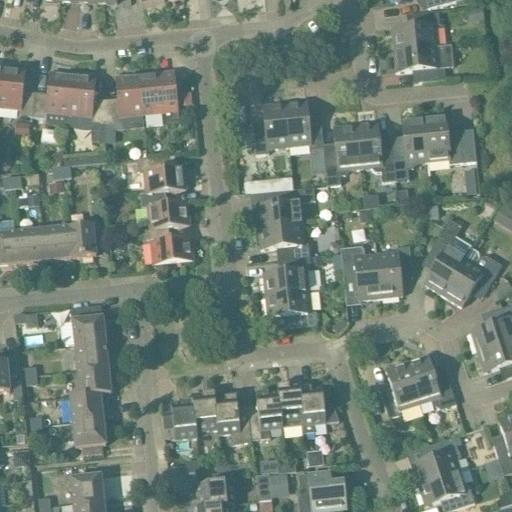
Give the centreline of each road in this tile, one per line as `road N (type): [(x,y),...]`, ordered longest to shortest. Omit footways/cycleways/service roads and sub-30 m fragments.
road 1 (residential): [(466,92),(368,92),(356,29),(350,14),(334,6),(300,13),(278,29),(200,40)]
road 2 (residential): [(231,283),(200,40)]
road 3 (residential): [(511,391),(468,400),(444,339),(411,320),(334,353)]
road 4 (residential): [(156,511),(139,294)]
road 5 (residential): [(200,40),(75,49),(0,34)]
road 6 (residential): [(334,353),(239,363),(231,283)]
road 7 (residential): [(390,511),(334,353)]
road 8 (residential): [(0,307),(139,294)]
